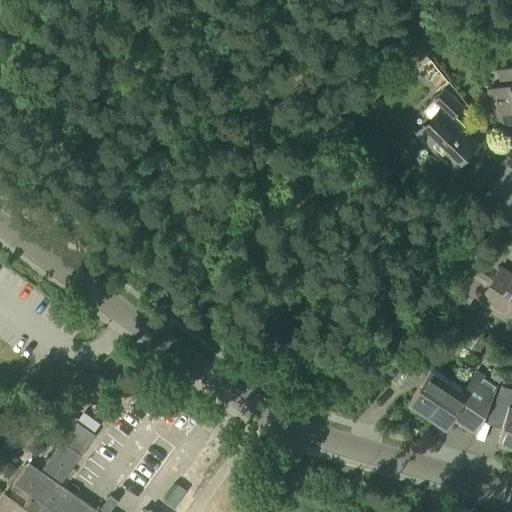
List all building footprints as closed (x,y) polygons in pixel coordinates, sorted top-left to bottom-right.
[(511,120),(511,65),(497,70),(502,85),(488,90),(500,124),(511,120)] [(451,119),(462,108),(443,90),(422,111),(432,121),(419,135),(450,166),(474,141),(451,119)] [(478,299),(491,308),(502,316),(511,303),(511,276),(500,268),(478,299)] [(470,300),(473,296),(481,284),(474,279),(472,277),(460,294),(462,295),(470,300)] [(483,345),(475,340),(467,351),(475,356),(483,345)] [(426,415),(450,380),(412,355),(391,378),(401,388),(413,375),(422,381),(407,402),(426,415)] [(464,389),(450,380),(426,415),(445,428),(452,417),(456,420),(455,422),(469,432),(470,429),(475,433),(496,386),(475,372),(464,389)] [(511,389),(501,386),(488,414),(504,418),(497,442),(511,446),(511,389)] [(145,511),(141,509),(138,511),(107,511),(109,509),(102,505),(98,511),(59,483),(87,444),(68,430),(40,470),(28,461),(9,487),(27,499),(30,494),(41,501),(33,511),(145,511)] [(181,511),(188,505),(194,498),(195,497),(177,484),(164,501),(173,508),(174,506),(181,511)] [(23,511),(24,511),(3,496),(0,500),(0,511),(23,511)]
